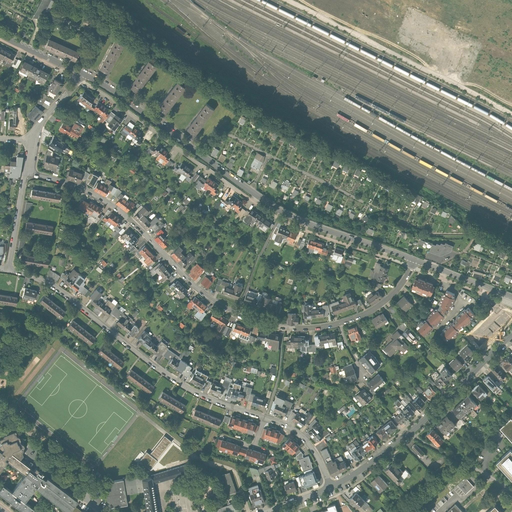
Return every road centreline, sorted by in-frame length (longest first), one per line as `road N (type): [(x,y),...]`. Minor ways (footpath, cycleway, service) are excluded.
road 1 (residential): [(26,173),(93,193),(212,301),(261,324),(312,329),(355,318),(386,301),(415,260)]
road 2 (residential): [(331,487),(290,429),(188,387),(51,284),(8,269)]
road 3 (residential): [(331,487),(409,432),(511,333)]
road 4 (residential): [(79,80),(253,202),(257,196)]
road 5 (tertiary): [(84,75),(257,196)]
road 6 (tertiary): [(257,196),(307,224),(415,260)]
